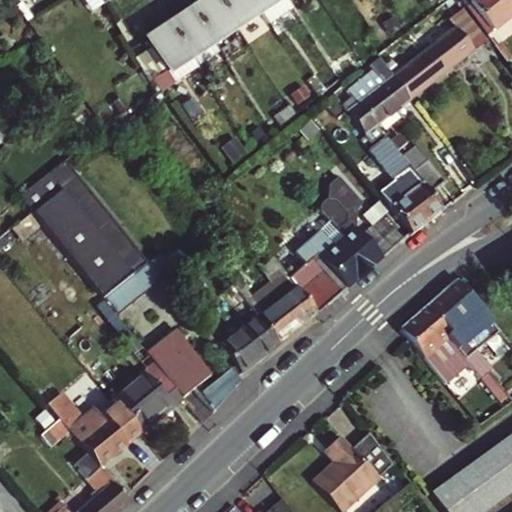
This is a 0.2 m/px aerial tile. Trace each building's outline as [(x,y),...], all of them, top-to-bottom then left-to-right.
[(237,27),(218,0),(207,0),(192,11),(213,43),(237,27)] [(258,13),(249,0),(218,0),(237,27),(258,13)] [(276,0),(249,0),(258,13),(276,0)] [(511,15),(511,3),(509,0),(457,0),(462,5),(484,35),(489,31),(490,33),(511,15)] [(213,43),(192,11),(169,26),(190,58),(213,43)] [(190,58),(169,26),(146,41),(166,74),(190,58)] [(454,29),(393,78),(411,102),(473,53),(454,29)] [(190,58),(166,74),(173,84),(196,68),(190,58)] [(378,128),(411,102),(393,78),(347,114),(370,145),(383,135),(378,128)] [(401,138),(391,146),(394,150),(398,155),(408,147),(401,138)] [(416,148),(401,159),(411,172),(429,195),(443,184),(416,148)] [(394,150),(381,160),(398,182),(411,172),(401,159),(398,155),(394,150)] [(67,158),(25,192),(108,294),(150,260),(67,158)] [(411,172),(398,182),(379,196),(411,236),(443,212),(429,195),(411,172)] [(307,261),(337,298),(390,252),(369,229),(366,231),(362,226),(364,203),(343,177),(334,184),(332,197),(325,203),(325,208),(333,218),(328,222),(297,248),(307,261)] [(369,229),(390,252),(402,241),(381,218),(369,229)] [(111,294),(123,309),(175,269),(164,254),(111,294)] [(235,275),(228,280),(258,319),(278,345),(316,316),(301,294),(288,276),(274,256),(259,267),(272,286),(254,300),(235,275)] [(328,307),(337,298),(307,261),(288,276),(301,294),(311,287),(328,307)] [(511,354),(456,283),(428,308),(450,337),(447,340),(460,355),(465,361),(478,377),(486,371),(489,375),(511,356),(511,354)] [(311,287),(301,294),(316,316),(328,307),(311,287)] [(428,308),(401,332),(409,342),(423,359),(447,340),(450,337),(428,308)] [(278,345),(258,319),(221,347),(240,374),(278,345)] [(175,333),(146,355),(154,365),(181,400),(210,377),(175,333)] [(447,340),(423,359),(436,375),(451,362),(460,355),(447,340)] [(461,374),(451,362),(436,375),(446,387),(461,374)] [(181,400),(154,365),(111,400),(113,401),(137,430),(139,433),(181,400)] [(64,406),(54,415),(59,422),(69,433),(88,455),(96,464),(96,465),(137,430),(113,401),(100,411),(93,403),(75,418),(64,406)] [(59,422),(40,437),(50,449),(69,433),(59,422)] [(511,436),(433,495),(444,511),(486,511),(511,493),(511,436)] [(340,463),(335,468),(314,486),(336,511),(346,511),(377,485),(395,471),(372,439),(352,456),(343,444),(332,453),(340,463)] [(340,463),(332,453),(326,458),(335,468),(340,463)] [(121,511),(130,505),(96,465),(96,464),(88,455),(78,464),(90,478),(87,481),(99,496),(80,511),(69,511),(65,507),(60,511),(121,511)] [(66,502),(61,497),(56,501),(60,506),(66,502)]
